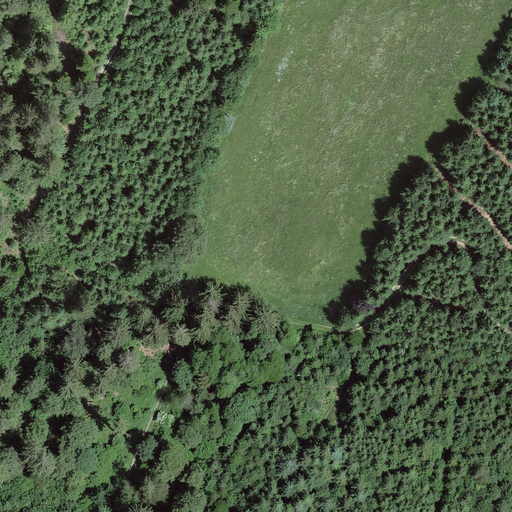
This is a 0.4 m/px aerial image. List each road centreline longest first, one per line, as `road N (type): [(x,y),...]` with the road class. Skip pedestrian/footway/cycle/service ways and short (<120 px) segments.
road 1 (track): [(27,231),(210,298),(115,511)]
road 2 (track): [(210,298),(327,330),(354,329),(416,264),(455,239),(474,252),(487,312),(511,333)]
road 3 (track): [(48,178),(133,0)]
